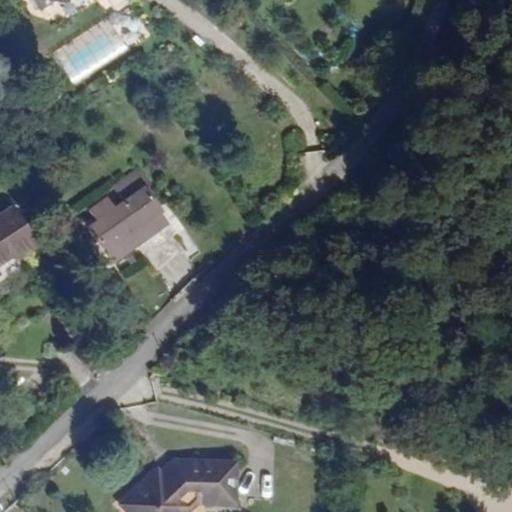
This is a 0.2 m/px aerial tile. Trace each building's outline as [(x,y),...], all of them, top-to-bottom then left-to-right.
[(83,37),(87,41),(66,59),(82,79),(127,41),(106,17),(83,37)] [(195,240),(152,179),(119,205),(113,198),(96,212),(99,218),(87,227),(110,260),(127,249),(121,242),(138,230),(143,236),(147,233),(168,259),(195,240)] [(41,249),(16,210),(3,218),(0,214),(0,270),(14,261),(20,263),(41,249)] [(0,412),(23,398),(9,373),(0,378),(0,412)] [(114,511),(175,511),(167,502),(175,494),(186,508),(227,504),(222,462),(166,465),(164,468),(168,474),(155,483),(151,478),(149,476),(112,509),(114,511)] [(164,468),(151,478),(155,483),(168,474),(164,468)] [(167,502),(175,511),(180,511),(186,508),(175,494),(167,502)]
